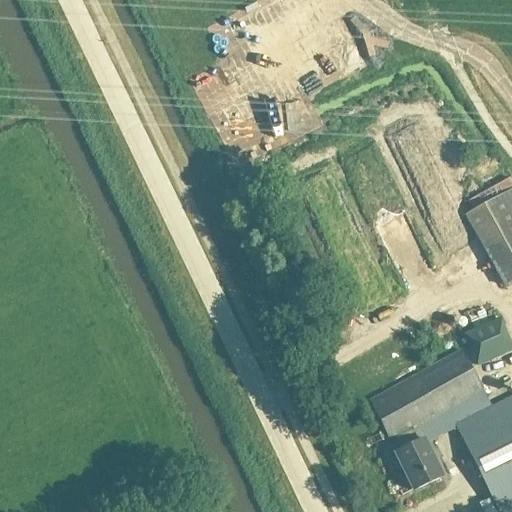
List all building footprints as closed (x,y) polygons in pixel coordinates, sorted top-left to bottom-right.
[(399,166),(420,165),(418,140),(398,141),(399,166)] [(511,197),(466,217),(500,294),(511,288),(511,197)] [(409,252),(390,261),(399,283),(419,275),(409,252)] [(511,352),(511,347),(500,320),(463,336),(476,368),(511,352)] [(511,511),(511,398),(492,408),(460,352),(369,403),(389,445),(395,441),(401,452),(394,455),(413,492),(441,478),(425,445),(455,427),(497,511),(511,511)] [(495,511),(489,500),(478,505),(481,511),(495,511)]
